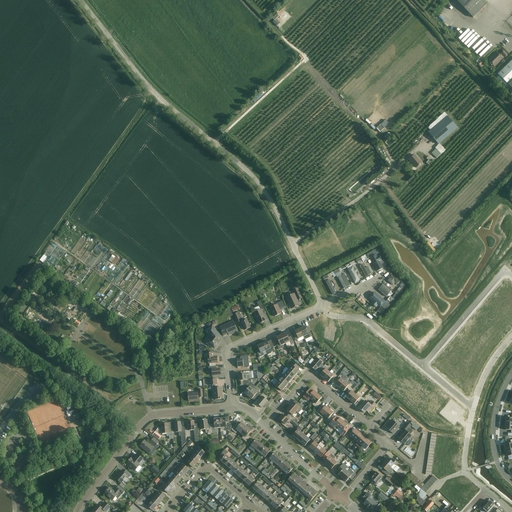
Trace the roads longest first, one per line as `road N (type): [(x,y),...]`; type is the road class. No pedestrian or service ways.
road 1 (unclassified): [(274,207),(245,169),(148,88),(79,0)]
road 2 (residential): [(0,430),(23,400),(59,386),(131,436)]
road 3 (residential): [(232,406),(228,351),(321,305)]
road 4 (residential): [(263,424),(311,376),(371,426)]
road 5 (residential): [(511,275),(501,273),(421,365)]
road 6 (residential): [(421,365),(370,323),(321,305)]
